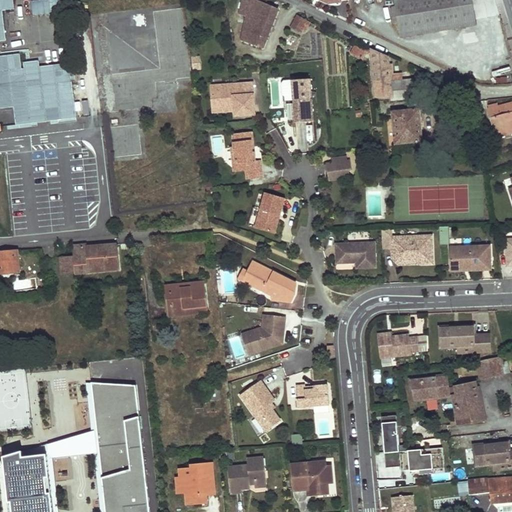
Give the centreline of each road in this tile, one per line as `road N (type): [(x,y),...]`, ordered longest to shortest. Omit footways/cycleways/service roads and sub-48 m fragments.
road 1 (residential): [(289,0),(477,90),(511,91)]
road 2 (residential): [(359,317),(324,300),(307,197),(276,135)]
road 3 (residential): [(370,511),(353,338),(359,317)]
road 4 (residential): [(0,241),(189,224)]
road 5 (residential): [(359,317),(396,301),(511,299)]
